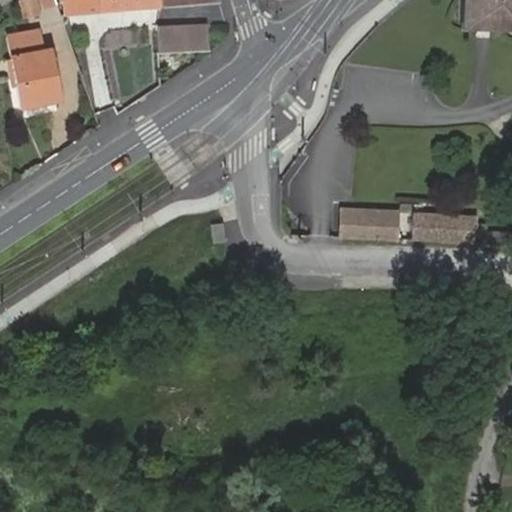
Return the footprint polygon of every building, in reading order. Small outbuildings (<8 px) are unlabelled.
[(58,0),(64,18),(65,18),(77,17),(75,0),(58,0)] [(75,0),(77,17),(97,15),(159,10),(158,0),(75,0)] [(158,0),(159,10),(216,5),(215,0),(158,0)] [(511,0),(461,0),(460,29),(511,33),(511,0)] [(34,1),(18,5),(22,18),(38,15),(34,1)] [(208,46),(206,28),(154,30),(156,48),(208,46)] [(4,38),(7,57),(40,50),(35,32),(4,38)] [(40,50),(7,57),(16,110),(59,103),(48,49),(40,50)] [(371,240),(394,241),(395,214),(373,212),(371,240)] [(445,243),(472,244),(473,229),(473,217),(409,214),(409,242),(420,242),(445,243)] [(219,228),(208,228),(209,247),(221,247),(219,228)]
